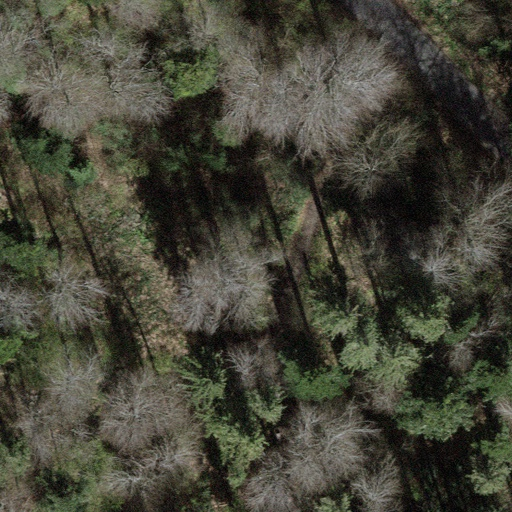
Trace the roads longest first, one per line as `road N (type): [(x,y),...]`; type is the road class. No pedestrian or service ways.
road 1 (track): [(312,511),(286,328),(365,2)]
road 2 (unclassified): [(363,0),(511,137)]
